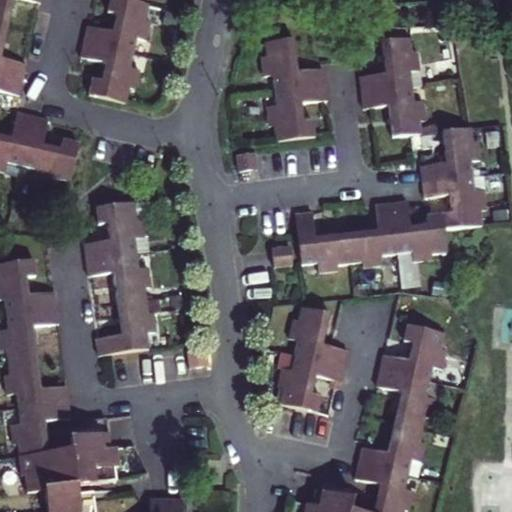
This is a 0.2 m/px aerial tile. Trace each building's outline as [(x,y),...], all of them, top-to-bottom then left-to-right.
[(0,0),(0,171),(5,173),(7,165),(37,172),(36,180),(54,185),(56,179),(71,182),(79,145),(64,141),(62,150),(44,146),(49,121),(44,120),(27,116),(17,114),(13,139),(0,136),(0,112),(0,111),(0,110),(0,92),(21,97),(22,90),(25,74),(26,66),(3,60),(16,0),(26,0),(41,3),(41,0),(0,0)] [(82,60),(85,60),(107,65),(103,82),(94,80),(91,96),(128,105),(130,101),(132,89),(137,90),(140,72),(132,70),(138,39),(148,42),(151,24),(146,22),(149,7),(120,0),(112,0),(110,15),(117,16),(113,34),(88,27),(86,37),(83,53),(82,60)] [(394,139),(423,135),(422,123),(427,122),(425,103),(415,104),(412,73),(420,71),(419,53),(414,53),(412,40),(382,44),(386,75),(362,78),(363,84),(363,94),(364,102),(365,111),(390,108),(394,139)] [(276,126),(277,138),(278,141),(315,138),(314,122),(304,122),(303,104),(328,102),(327,95),(325,77),(325,71),(300,73),(296,41),(266,45),(268,58),(263,58),(264,78),(274,77),(278,107),(268,108),(270,127),(276,126)] [(425,191),(425,199),(451,197),(453,215),(429,217),(429,226),(411,228),(409,208),(408,203),(400,204),(384,205),(377,206),(379,231),(318,238),(315,213),(305,214),(298,215),(304,265),(320,264),(321,274),(339,271),(338,266),(364,264),(365,269),(384,266),(383,257),(414,254),(415,262),(433,261),(432,255),(449,253),(446,231),(484,227),(482,211),(487,211),(486,192),(477,192),(473,163),(482,162),(481,144),(475,144),(473,130),(444,133),(447,166),(422,168),(422,173),(425,191)] [(140,271),(138,256),(136,240),(146,239),(143,221),(138,221),(136,206),(97,211),(101,227),(109,225),(111,243),(85,246),(86,254),(88,270),(89,278),(114,276),(123,336),(98,339),(98,346),(99,355),(150,349),(148,334),(158,332),(155,315),(151,315),(149,301),(147,288),(151,288),(149,270),(140,271)] [(287,247),(269,249),(271,268),(290,265),(287,247)] [(61,453),(51,454),(48,422),(72,419),(71,409),(70,397),(68,388),(43,392),(35,328),(60,325),(59,317),(57,305),(56,295),(31,298),(28,278),(36,277),(34,262),(0,266),(0,302),(5,301),(9,331),(0,331),(2,352),(9,351),(10,364),(12,376),(5,377),(8,396),(18,395),(22,425),(12,426),(14,445),(20,445),(24,476),(27,476),(29,493),(47,491),(49,511),(81,511),(79,496),(78,487),(100,485),(113,483),(112,468),(118,467),(117,449),(111,450),(108,422),(96,423),(79,424),(81,438),(72,439),(74,452),(61,453)] [(298,279),(278,281),(280,299),(300,296),(298,279)] [(299,341),(295,357),(291,372),(283,370),(279,389),(284,391),(281,405),(316,414),(321,398),(313,395),(317,378),(342,383),(343,377),(347,360),(348,353),(323,347),(330,316),(302,309),(299,322),(295,321),(291,339),(299,341)] [(380,487),(374,511),(351,511),(353,501),(343,498),(347,484),(331,481),(321,478),(313,508),(307,506),(306,511),(411,511),(415,496),(406,494),(413,463),(422,465),(427,445),(423,444),(428,420),(433,420),(438,401),(428,398),(434,369),(443,371),(447,352),(442,351),(445,336),(408,327),(404,342),(414,345),(410,362),(384,357),(383,362),(379,378),(377,387),(403,394),(388,454),(363,449),(362,456),(358,474),(356,481),(380,487)] [(182,511),(183,502),(151,502),(151,511),(182,511)]
